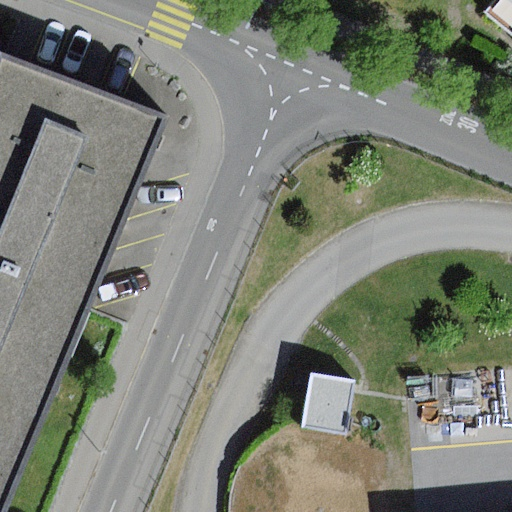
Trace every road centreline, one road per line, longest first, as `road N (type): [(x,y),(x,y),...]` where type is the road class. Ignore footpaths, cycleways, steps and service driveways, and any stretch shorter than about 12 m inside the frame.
road 1 (residential): [(285,62),(112,511)]
road 2 (residential): [(511,155),(285,62)]
road 3 (residential): [(285,62),(130,0)]
